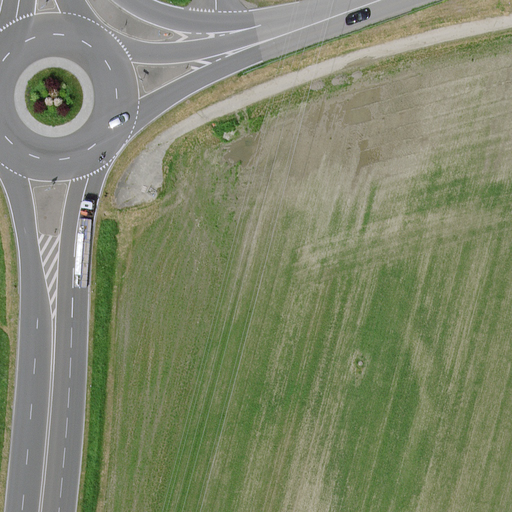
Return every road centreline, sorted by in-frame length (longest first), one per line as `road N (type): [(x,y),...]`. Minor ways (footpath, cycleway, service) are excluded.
road 1 (track): [(127,204),(152,156),(194,120),(349,59),(511,20)]
road 2 (primary): [(52,365),(88,178),(105,147)]
road 3 (primary): [(5,148),(21,191),(52,365)]
road 4 (tertiary): [(117,132),(297,28)]
road 5 (tertiary): [(297,28),(182,51),(104,46)]
road 6 (primary): [(297,28),(173,20),(129,0)]
road 7 (primary): [(52,365),(38,511)]
